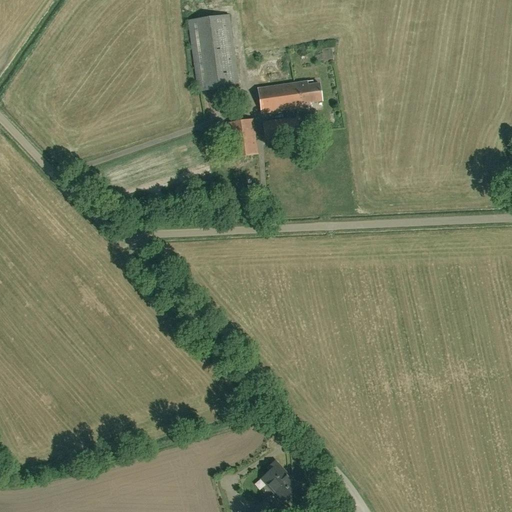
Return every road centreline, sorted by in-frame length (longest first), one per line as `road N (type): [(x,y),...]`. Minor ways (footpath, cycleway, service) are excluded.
road 1 (unclassified): [(132,237),(511,218)]
road 2 (track): [(365,511),(140,258),(132,237)]
road 3 (unclassified): [(132,237),(107,229),(0,119)]
